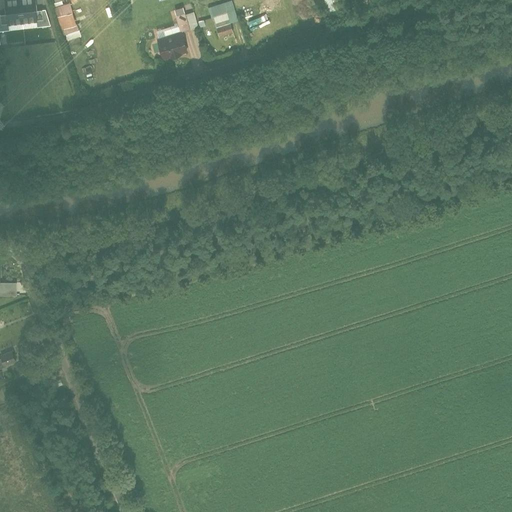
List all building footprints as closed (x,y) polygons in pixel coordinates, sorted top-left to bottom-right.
[(34,0),(6,0),(9,23),(36,20),(34,0)] [(324,0),(327,14),(336,12),(333,0),(324,0)] [(69,40),(83,36),(72,2),(58,7),(69,40)] [(217,28),(220,37),(236,33),(233,23),(217,28)] [(186,30),(158,38),(164,59),(173,57),(173,59),(184,56),(184,54),(192,51),(186,30)] [(16,360),(12,350),(0,355),(0,357),(4,366),(16,360)]
